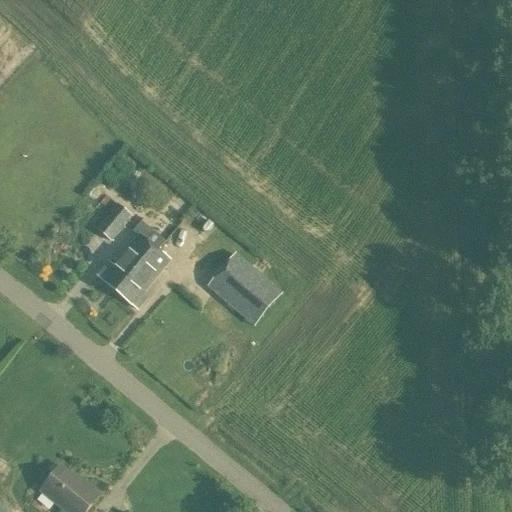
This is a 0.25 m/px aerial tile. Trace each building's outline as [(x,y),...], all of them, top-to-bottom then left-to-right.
[(111,242),(133,217),(118,204),(96,229),(111,242)] [(147,264),(158,251),(141,237),(116,267),(112,264),(100,278),(121,295),(147,264)] [(147,264),(121,295),(139,310),(150,297),(145,293),(171,262),(158,251),(147,264)] [(236,254),(210,285),(257,323),(282,292),(236,254)] [(217,322),(226,309),(218,303),(209,316),(217,322)] [(85,484),(65,468),(45,493),(68,511),(90,511),(103,496),(86,482),(85,484)]
